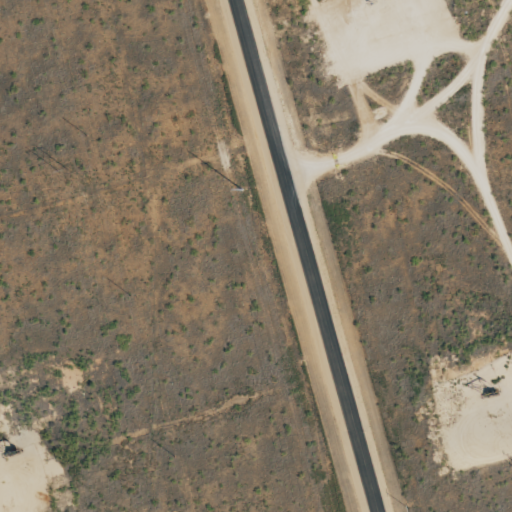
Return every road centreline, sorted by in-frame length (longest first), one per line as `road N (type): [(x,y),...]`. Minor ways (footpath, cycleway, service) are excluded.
road 1 (secondary): [(378,511),(236,0)]
road 2 (track): [(286,179),(406,120),(466,74),(509,0)]
